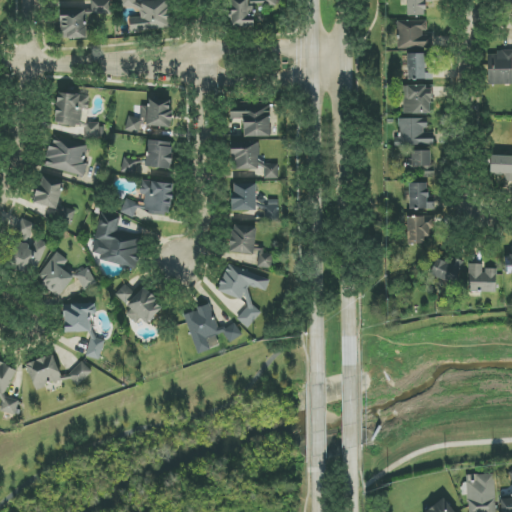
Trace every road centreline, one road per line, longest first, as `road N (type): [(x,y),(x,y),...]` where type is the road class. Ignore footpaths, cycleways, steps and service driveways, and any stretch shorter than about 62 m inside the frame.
road 1 (secondary): [(318,0),(319,380)]
road 2 (residential): [(200,0),(204,197),(192,250),(170,266)]
road 3 (residential): [(460,0),(465,197),(474,214)]
road 4 (secondary): [(353,376),(350,174)]
road 5 (residential): [(157,62),(202,79),(349,75)]
road 6 (residential): [(348,46),(202,49),(157,62)]
road 7 (residential): [(16,0),(17,61),(0,169)]
road 8 (residential): [(0,57),(157,62)]
road 9 (secondary): [(350,174),(348,46)]
